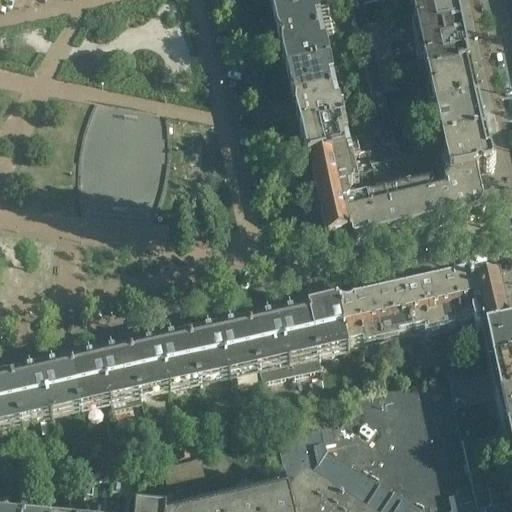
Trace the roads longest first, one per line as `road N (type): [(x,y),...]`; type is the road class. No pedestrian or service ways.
road 1 (residential): [(0,363),(309,286)]
road 2 (residential): [(309,286),(237,0)]
road 3 (unclassified): [(511,243),(309,286)]
